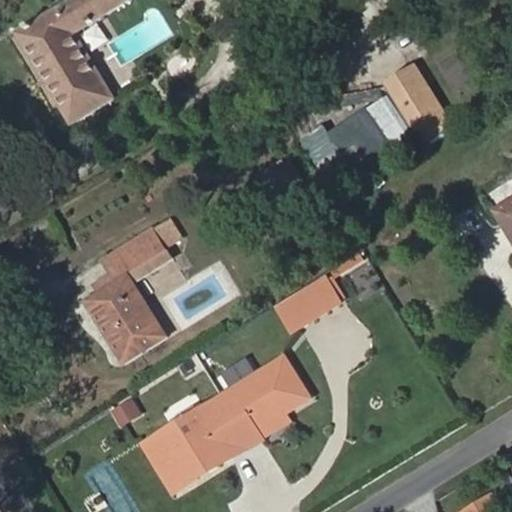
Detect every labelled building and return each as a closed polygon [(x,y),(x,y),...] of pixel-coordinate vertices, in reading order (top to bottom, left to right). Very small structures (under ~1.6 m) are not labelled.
[(79,33),(132,0),(131,0),(75,0),(19,35),(74,124),(118,99),(79,33)] [(397,75),(423,143),(455,131),(429,63),(397,75)] [(299,144),(315,170),(342,154),(347,162),(382,141),(365,114),(331,136),(326,127),(299,144)] [(265,208),(300,186),(284,162),(251,183),(265,208)] [(511,204),(499,213),(511,233),(511,204)] [(127,365),(168,338),(136,284),(173,259),(165,248),(182,238),(172,223),(158,232),(156,230),(156,231),(107,262),(114,275),(98,286),(103,293),(88,302),(127,365)] [(302,298),(316,321),(342,305),(328,282),(302,298)] [(176,495),(233,460),(219,436),(250,418),(259,432),(312,399),(287,359),(146,446),(176,495)] [(228,372),(235,384),(256,371),(250,359),(228,372)] [(233,460),(265,441),(259,432),(250,418),(219,436),(233,460)] [(504,511),(494,496),(469,511),(504,511)]
